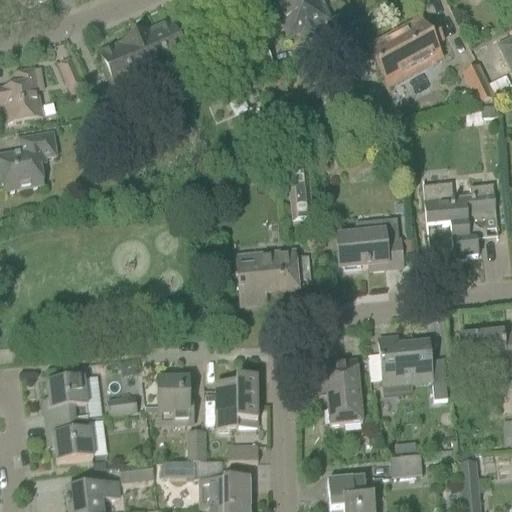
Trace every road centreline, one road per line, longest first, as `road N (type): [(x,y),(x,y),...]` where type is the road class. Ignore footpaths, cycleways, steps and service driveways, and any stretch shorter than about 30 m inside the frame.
road 1 (residential): [(280,511),(283,342),(364,308),(511,296)]
road 2 (residential): [(0,44),(137,0)]
road 3 (residential): [(19,511),(0,380)]
